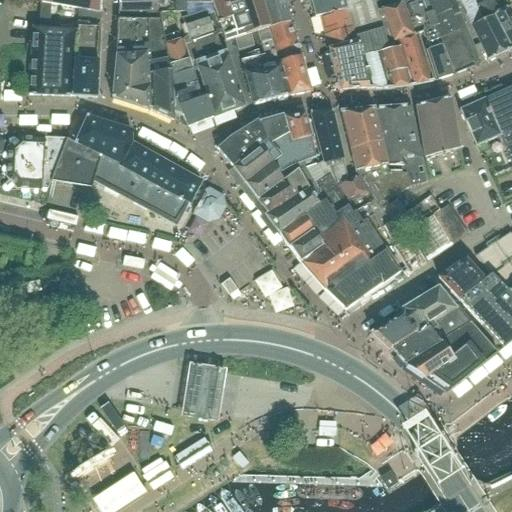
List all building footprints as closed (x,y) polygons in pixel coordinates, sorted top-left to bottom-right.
[(39,0),(39,4),(98,15),(98,0),(39,0)] [(117,0),(117,15),(144,15),(144,9),(156,9),(155,0),(117,0)] [(184,0),(186,13),(187,17),(181,19),(183,26),(182,27),(186,38),(181,42),(179,43),(178,40),(163,44),(167,70),(174,96),(182,118),(186,129),(187,131),(212,121),(205,100),(201,101),(183,46),(210,37),(212,36),(201,4),(210,4),(209,0),(184,0)] [(173,0),(174,14),(186,13),(184,0),(173,0)] [(258,0),(209,0),(210,4),(220,34),(223,44),(257,33),(251,14),(262,10),(258,0)] [(251,14),(257,33),(269,29),(289,24),(281,0),(258,0),(262,10),(251,14)] [(314,20),(319,18),(346,11),(343,0),(323,0),(321,1),(309,3),(314,20)] [(360,62),(366,90),(386,90),(376,53),(388,51),(382,30),(373,0),(343,0),(346,11),(351,26),(323,34),(328,52),(356,43),(360,62)] [(416,31),(417,35),(421,33),(428,54),(425,55),(434,82),(452,76),(440,49),(443,48),(433,29),(434,27),(424,2),(420,3),(418,0),(410,0),(398,5),(411,33),(416,31)] [(453,3),(452,0),(423,0),(424,2),(434,27),(433,29),(443,48),(454,75),(471,68),(455,28),(461,25),(453,3)] [(452,0),(453,3),(458,1),(460,4),(465,15),(465,19),(468,24),(480,16),(472,2),(471,0),(452,0)] [(510,48),(511,47),(511,14),(510,11),(507,6),(497,11),(491,0),(487,0),(477,5),(475,0),(472,2),(480,16),(482,20),(494,15),(510,48)] [(376,53),(386,90),(408,89),(429,83),(415,36),(417,35),(416,31),(411,33),(398,5),(380,11),(391,43),(394,42),(397,49),(388,51),(376,53)] [(319,18),(323,34),(351,26),(346,11),(319,18)] [(74,64),(72,98),(95,100),(98,27),(93,27),(94,15),(76,12),(75,34),(74,64)] [(480,16),(468,24),(487,61),(510,48),(494,15),(482,20),(480,16)] [(163,44),(163,38),(159,16),(146,16),(146,25),(150,108),(172,118),(172,115),(182,118),(174,96),(167,70),(163,44)] [(150,108),(146,25),(116,22),(115,62),(111,95),(114,96),(118,93),(123,95),(123,99),(150,108)] [(269,29),(273,46),(278,64),(299,60),(294,41),(289,24),(269,29)] [(72,98),(74,64),(75,34),(32,30),(30,56),(43,56),(43,61),(48,60),(46,97),(72,98)] [(249,36),(233,41),(237,53),(253,49),(249,36)] [(205,100),(212,121),(242,108),(223,54),(220,55),(213,37),(191,45),(196,63),(193,64),(205,100)] [(272,66),(261,69),(270,102),(287,98),(282,80),(281,80),(270,41),(260,44),(263,57),(266,57),(267,62),(271,61),(272,66)] [(332,68),(360,62),(356,43),(328,52),(332,68)] [(251,107),(270,102),(261,69),(257,58),(247,60),(239,63),(242,74),(251,107)] [(46,97),(48,60),(43,61),(29,60),(27,96),(46,97)] [(299,60),(278,64),(282,80),(287,98),(309,95),(299,60)] [(360,62),(332,68),(339,92),(366,90),(360,62)] [(511,88),(483,101),(498,138),(511,170),(511,88)] [(457,152),(448,100),(414,109),(424,162),(457,152)] [(485,144),(498,138),(483,101),(458,112),(474,149),(475,148),(479,157),(480,156),(489,152),(485,144)] [(403,167),(405,177),(408,188),(425,185),(424,178),(421,164),(410,109),(372,112),(385,168),(403,167)] [(386,225),(403,214),(393,198),(408,188),(405,177),(403,167),(385,168),(372,112),(342,115),(353,172),(357,178),(386,225)] [(349,173),(341,160),(340,160),(331,114),(310,116),(323,169),(328,168),(335,186),(337,188),(352,180),(349,173)] [(290,145),(308,138),(302,117),(283,120),(290,145)] [(181,202),(187,206),(200,183),(127,146),(129,132),(85,121),(76,119),(66,140),(50,184),(88,190),(94,176),(100,159),(163,192),(160,198),(175,206),(178,201),(181,202)] [(265,142),(232,169),(257,201),(281,184),(277,176),(298,165),(314,159),(308,138),(290,145),(283,120),(282,119),(256,124),(265,142)] [(265,142),(256,124),(255,123),(228,139),(215,151),(231,168),(232,169),(265,142)] [(47,191),(50,184),(66,140),(18,138),(6,149),(5,179),(8,182),(3,186),(8,193),(14,189),(16,191),(41,193),(42,191),(47,191)] [(94,176),(88,190),(91,191),(93,184),(176,228),(187,206),(181,202),(178,201),(175,206),(160,198),(163,192),(100,159),(94,176)] [(302,170),(316,164),(314,159),(298,165),(277,176),(281,184),(257,201),(268,215),(313,187),(302,170)] [(302,170),(313,187),(323,180),(315,167),(317,166),(316,164),(302,170)] [(287,249),(328,220),(347,208),(326,178),(323,180),(313,187),(323,204),(277,235),(287,249)] [(347,208),(352,216),(367,205),(378,231),(382,228),(386,225),(357,178),(352,180),(337,188),(347,208)] [(313,187),(268,215),(265,218),(277,235),(323,204),(313,187)] [(222,199),(207,188),(193,213),(209,223),(216,222),(224,207),(222,199)] [(386,225),(385,225),(412,265),(452,239),(425,199),(403,214),(386,225)] [(378,231),(367,205),(352,216),(347,208),(328,220),(287,249),(298,264),(322,292),(343,311),(363,297),(364,298),(366,297),(366,296),(396,274),(372,235),(378,231)] [(474,257),(489,276),(511,261),(511,239),(508,234),(474,257)] [(511,261),(489,276),(511,299),(511,261)] [(511,299),(489,276),(488,277),(481,282),(466,265),(464,262),(438,280),(501,349),(511,339),(511,299)] [(25,286),(27,295),(41,292),(38,283),(25,286)] [(427,329),(391,352),(402,366),(445,396),(496,353),(450,303),(436,290),(415,303),(437,328),(431,333),(427,329)] [(388,353),(391,352),(427,329),(431,333),(437,328),(415,303),(400,312),(402,315),(369,335),(388,353)] [(226,369),(188,364),(186,379),(182,402),(180,417),(217,423),(220,409),(224,385),(226,369)] [(386,475),(383,477),(379,480),(386,492),(397,485),(389,473),(386,475)]
